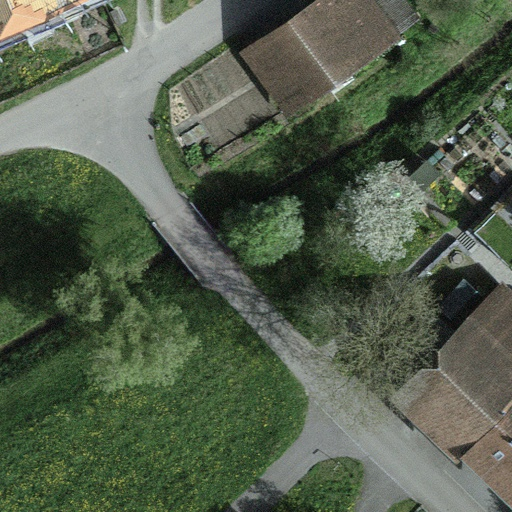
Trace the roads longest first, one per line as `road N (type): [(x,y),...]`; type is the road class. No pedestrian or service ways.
road 1 (residential): [(455,511),(229,289),(88,96)]
road 2 (residential): [(253,0),(88,96)]
road 3 (track): [(352,413),(260,511)]
